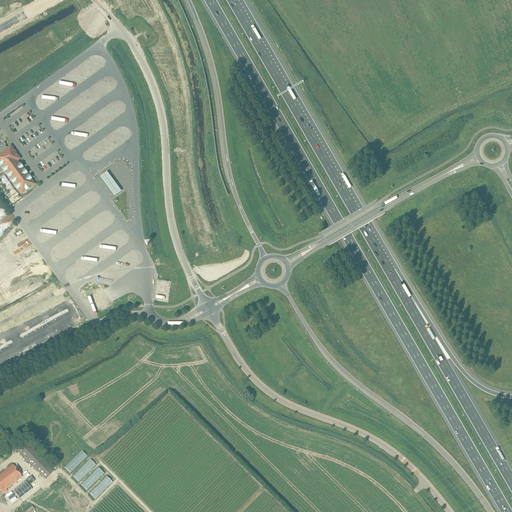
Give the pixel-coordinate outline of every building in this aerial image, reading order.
[(5,144),(4,143),(0,145),(0,173),(3,171),(4,172),(4,173),(5,172),(7,174),(6,175),(8,178),(8,179),(9,178),(11,180),(10,181),(12,184),(13,184),(14,184),(15,186),(14,186),(15,187),(17,190),(18,190),(21,194),(25,191),(26,192),(27,191),(26,191),(29,189),(30,189),(29,188),(33,185),(30,180),(31,180),(31,179),(29,176),(28,177),(26,175),(27,174),(27,173),(25,171),(24,170),(23,171),(22,169),(23,168),(22,168),(20,165),(20,164),(19,165),(16,161),(18,160),(15,157),(16,156),(15,155),(14,155),(9,148),(8,149),(5,146),(6,145),(6,144),(5,144)] [(107,171),(101,176),(115,195),(121,190),(107,171)] [(84,224),(77,229),(85,240),(92,235),(84,224)] [(44,253),(42,255),(49,262),(51,261),(44,253)] [(46,479),(54,470),(25,440),(16,449),(46,479)] [(0,489),(4,494),(8,491),(6,489),(19,479),(23,477),(16,468),(13,464),(0,474),(0,489)] [(26,480),(14,490),(20,498),(32,488),(26,480)]
